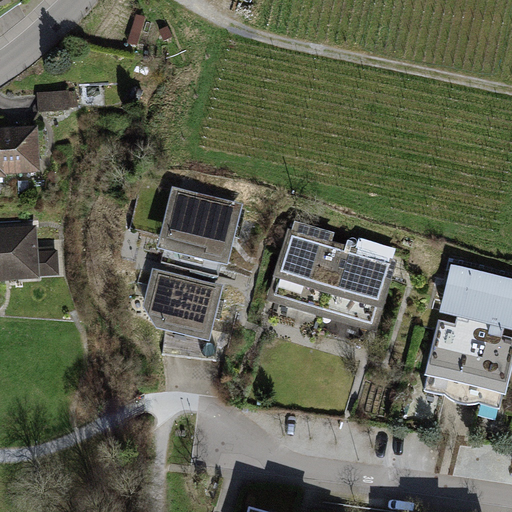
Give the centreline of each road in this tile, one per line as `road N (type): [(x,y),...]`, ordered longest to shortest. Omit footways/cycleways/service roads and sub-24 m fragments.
road 1 (track): [(183,0),(290,43),(511,90)]
road 2 (residential): [(219,458),(511,497)]
